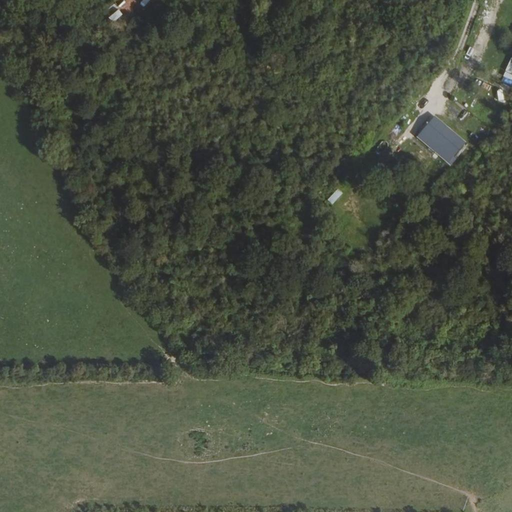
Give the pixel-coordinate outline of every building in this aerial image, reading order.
[(502,10),(495,12),(497,26),(505,24),(502,10)] [(489,23),(491,38),(498,37),(495,22),(489,23)] [(505,97),(509,85),(501,83),(498,96),(505,97)] [(405,124),(421,108),(416,102),(399,118),(405,124)] [(469,143),(434,116),(415,140),(450,167),(469,143)]
